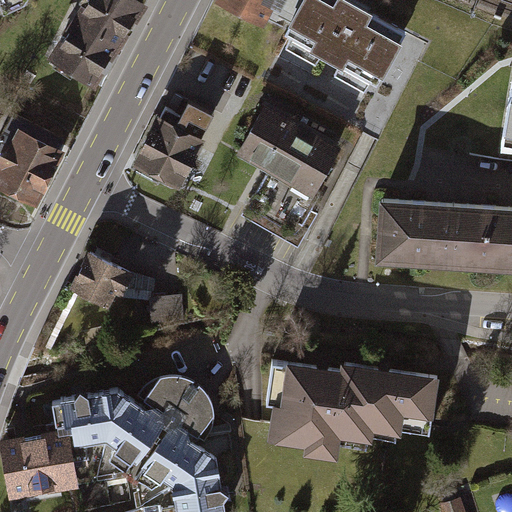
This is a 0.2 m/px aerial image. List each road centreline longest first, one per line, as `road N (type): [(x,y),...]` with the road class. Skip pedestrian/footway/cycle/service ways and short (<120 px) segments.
road 1 (residential): [(511,306),(317,288),(86,182)]
road 2 (tertiary): [(86,182),(180,0)]
